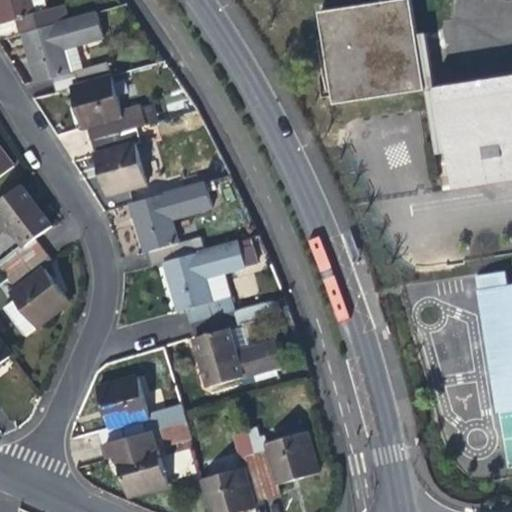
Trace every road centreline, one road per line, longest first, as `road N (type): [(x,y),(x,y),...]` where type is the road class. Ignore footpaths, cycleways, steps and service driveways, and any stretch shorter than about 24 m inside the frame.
road 1 (residential): [(395,511),(372,399),(308,213),(228,56),(190,0)]
road 2 (residential): [(0,84),(86,224),(98,261),(92,314),(21,479)]
